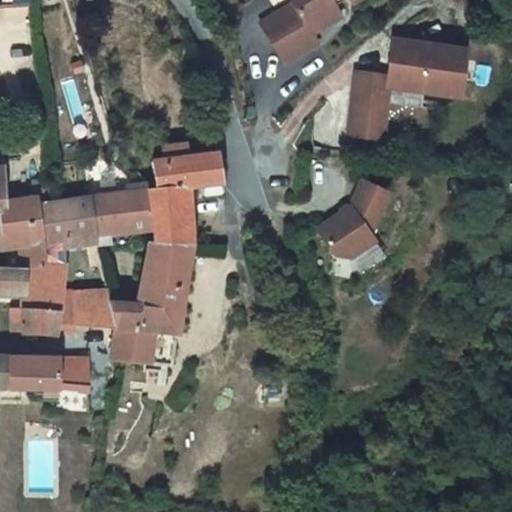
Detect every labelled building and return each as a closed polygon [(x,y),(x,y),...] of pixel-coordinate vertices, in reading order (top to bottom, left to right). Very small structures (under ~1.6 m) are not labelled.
[(313,0),(307,3),(313,12),(280,31),(303,71),(337,51),(331,42),(360,24),(349,7),(360,0),(364,0),(372,12),(391,0),(313,0)] [(412,87),(380,83),(376,115),(409,118),(410,112),(444,116),(446,100),(475,104),(483,98),(488,58),(416,49),(412,87)] [(409,118),(376,115),(373,144),(405,148),(409,118)] [(188,155),(190,169),(215,165),(214,152),(188,155)] [(175,172),(177,193),(178,201),(207,198),(246,190),(242,161),(215,165),(190,169),(175,172)] [(22,171),(0,174),(0,241),(10,241),(6,213),(25,207),(22,171)] [(413,201),(386,189),(375,215),(341,239),(358,263),(373,266),(398,249),(394,243),(413,201)] [(177,193),(111,202),(121,247),(172,247),(172,256),(216,252),(218,242),(214,227),(207,198),(178,201),(177,193)] [(6,213),(10,241),(12,241),(16,274),(69,271),(58,208),(56,201),(25,207),(6,213)] [(111,202),(91,204),(96,242),(86,329),(138,332),(135,312),(130,290),(109,295),(103,248),(121,247),(111,202)] [(16,274),(0,275),(0,299),(56,298),(56,328),(44,329),(44,338),(51,339),(86,339),(86,329),(96,242),(91,204),(80,206),(58,208),(69,271),(16,274)] [(172,256),(172,247),(121,247),(103,248),(109,295),(130,290),(135,312),(166,313),(170,292),(172,256)] [(216,252),(172,256),(170,292),(211,294),(216,252)] [(135,312),(138,332),(137,344),(135,357),(132,366),(199,375),(211,294),(170,292),(166,313),(135,312)] [(72,419),(106,422),(107,369),(0,367),(0,395),(46,396),(45,405),(73,406),(72,419)]
